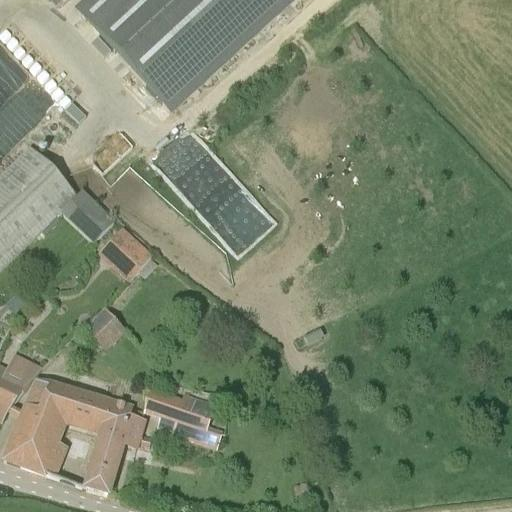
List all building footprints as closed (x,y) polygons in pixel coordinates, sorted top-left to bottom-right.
[(94,0),(50,0),(71,22),(94,0)] [(110,0),(78,30),(176,135),(320,0),(110,0)] [(0,159),(58,104),(31,76),(5,100),(0,94),(0,159)] [(0,272),(4,269),(60,216),(77,199),(30,150),(0,177),(0,272)] [(94,247),(115,225),(82,196),(60,216),(94,247)] [(151,260),(123,235),(100,259),(129,285),(151,260)] [(105,313),(84,334),(103,354),(124,333),(105,313)] [(8,416),(10,413),(13,410),(41,373),(14,360),(6,374),(0,371),(0,425),(2,427),(8,416)] [(130,412),(34,385),(21,414),(13,410),(10,413),(22,422),(5,463),(4,462),(3,464),(55,483),(67,453),(58,449),(65,430),(98,439),(83,493),(86,494),(107,499),(121,448),(136,452),(137,448),(146,451),(148,443),(139,440),(142,426),(131,423),(133,419),(129,417),(130,412)] [(185,399),(183,406),(153,396),(146,417),(160,421),(157,431),(203,446),(215,408),(185,399)]
